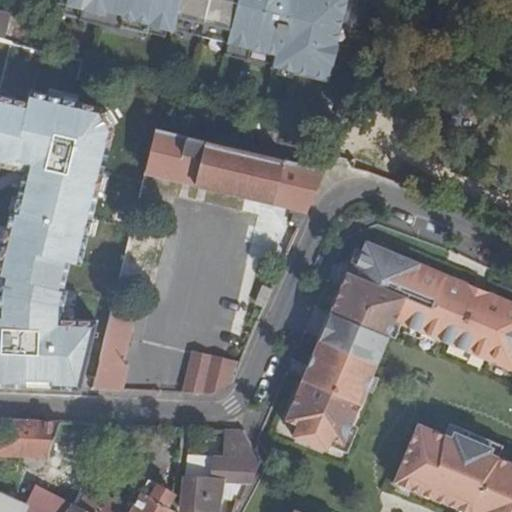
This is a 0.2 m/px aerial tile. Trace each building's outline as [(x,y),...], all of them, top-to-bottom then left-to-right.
[(361,31),(365,0),(59,0),(55,20),(148,41),(149,33),(224,49),(221,55),(329,80),(341,27),(361,31)] [(333,105),(328,118),(330,119),(345,123),(398,0),(379,0),(354,57),(361,60),(355,74),(354,73),(338,108),(333,105)] [(0,10),(0,38),(5,39),(11,13),(0,10)] [(461,114),(466,116),(473,99),(468,97),(474,83),(461,78),(461,79),(457,77),(451,90),(444,107),(444,108),(439,121),(456,127),(461,114)] [(0,160),(28,167),(0,275),(0,277),(4,280),(1,293),(1,314),(0,313),(0,385),(80,389),(98,320),(61,319),(61,306),(70,264),(79,265),(112,130),(100,113),(30,96),(27,107),(0,100),(0,160)] [(330,119),(328,118),(254,101),(244,134),(248,135),(313,151),(321,153),(330,119)] [(310,165),(244,150),(155,128),(144,174),(296,209),(307,211),(321,179),(325,169),(310,165)] [(248,135),(244,150),(310,165),(313,151),(248,135)] [(305,216),(295,212),(290,223),(300,226),(305,216)] [(511,302),(366,241),(352,274),(347,271),(341,286),(330,313),(334,315),(323,341),(319,339),(285,419),(297,424),(292,436),(327,450),(332,439),(344,444),(395,321),(511,370),(511,302)] [(256,303),(265,307),(271,291),(263,287),(256,303)] [(121,364),(134,309),(114,303),(94,390),(120,391),(125,365),(121,364)] [(233,382),(241,362),(227,359),(191,352),(182,394),(212,395),(233,382)] [(0,454),(48,456),(59,422),(6,420),(0,432),(0,454)] [(293,511),(511,511),(511,463),(498,458),(490,454),(492,449),(455,433),(452,438),(445,435),(418,424),(394,482),(465,511),(299,511),(295,510),(293,511)] [(449,424),(445,435),(452,438),(455,433),(492,449),(490,454),(498,458),(503,446),(449,424)] [(224,482),(250,483),(260,464),(242,431),(226,430),(225,457),(188,457),(181,511),(190,511),(217,511),(219,511),(224,482)] [(74,504),(88,511),(176,511),(169,508),(176,496),(147,480),(129,511),(119,511),(122,508),(85,488),(74,504)] [(241,503),(250,483),(224,482),(219,511),(226,511),(234,511),(235,509),(239,501),(241,503)] [(88,511),(74,504),(71,502),(70,504),(35,485),(25,506),(0,494),(0,511),(88,511)]
